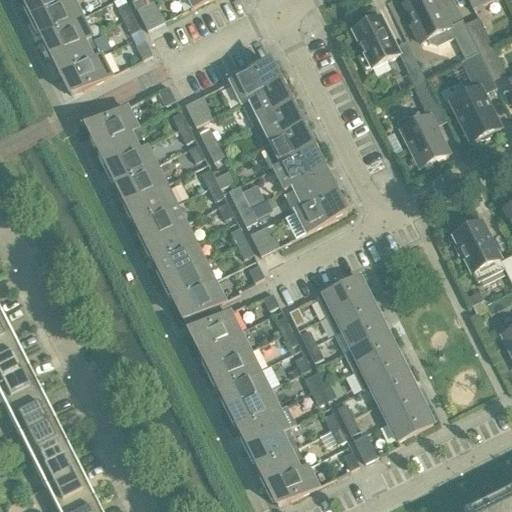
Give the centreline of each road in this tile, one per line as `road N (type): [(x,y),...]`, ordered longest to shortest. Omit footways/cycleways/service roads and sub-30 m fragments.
road 1 (residential): [(511,157),(379,223),(277,14)]
road 2 (residential): [(148,511),(0,218)]
road 3 (residential): [(359,511),(511,435)]
road 4 (residential): [(163,73),(277,14)]
